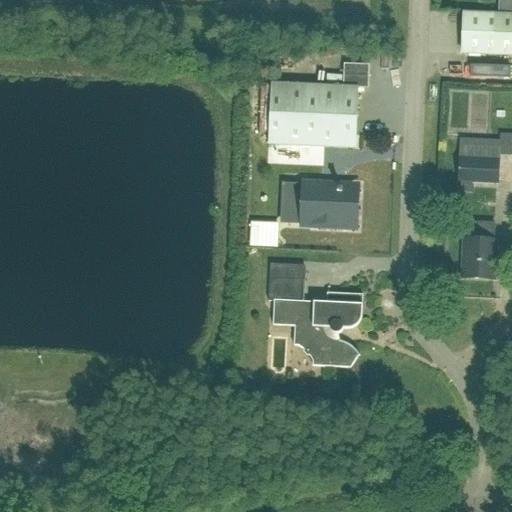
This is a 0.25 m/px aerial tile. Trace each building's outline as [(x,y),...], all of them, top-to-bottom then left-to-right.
[(511,56),(511,15),(464,13),(463,55),(511,56)] [(344,87),(357,88),(357,89),(368,89),(369,65),(345,64),(344,87)] [(344,87),(271,84),(271,86),(260,85),(258,134),(269,134),(268,146),(354,150),(357,89),(357,88),(344,87)] [(511,157),(511,135),(499,135),(498,157),(511,157)] [(498,185),(499,161),(483,160),(484,150),(459,149),(457,193),(472,194),(472,184),(498,185)] [(310,224),(332,225),(335,222),(336,223),(338,224),(340,225),(343,225),(345,225),(348,225),(350,224),(352,223),(354,192),(332,191),(324,188),(303,187),(302,214),(310,224)] [(493,281),(495,241),(493,241),(494,225),(465,223),(462,279),(493,281)] [(252,247),(275,248),(276,238),(252,237),(252,247)] [(342,331),(343,330),(347,330),(349,330),(352,329),(353,329),(355,328),(357,326),(359,324),(359,323),(360,321),(361,319),(361,317),(362,296),(327,294),(326,304),(303,303),(304,281),(269,279),(268,302),(273,302),(272,326),(294,327),(293,346),(298,346),(302,350),(310,357),(312,363),(312,367),(350,369),(359,357),(358,354),(356,352),(354,350),(352,348),(350,346),(347,345),(345,344),(342,343),(339,342),(338,335),(340,334),(341,333),(342,332),(342,331)]
